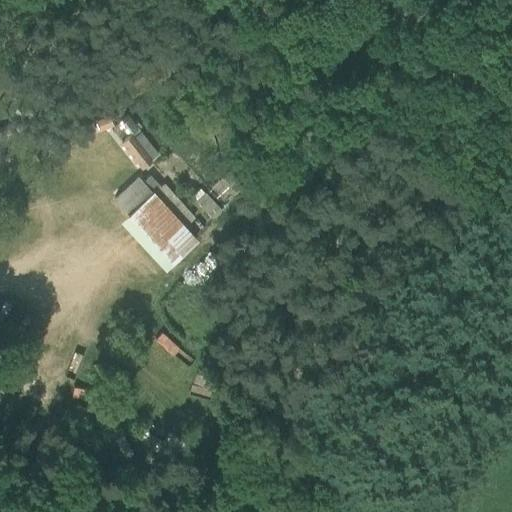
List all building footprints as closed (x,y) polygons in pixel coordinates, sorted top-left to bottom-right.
[(92,119),(55,134),(59,143),(96,128),(92,119)] [(131,132),(120,141),(141,167),(152,159),(131,132)] [(55,134),(43,139),(49,152),(60,147),(59,143),(55,134)] [(219,179),(212,185),(227,200),(233,194),(242,186),(227,171),(219,179)] [(113,197),(127,212),(119,218),(164,268),(198,238),(186,225),(196,217),(164,182),(161,185),(149,173),(142,180),(138,175),(113,197)]
